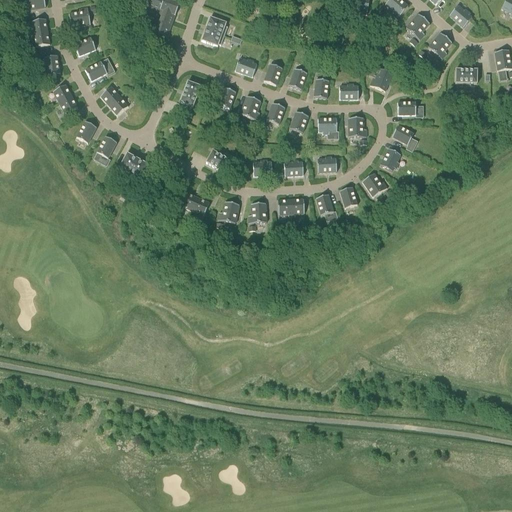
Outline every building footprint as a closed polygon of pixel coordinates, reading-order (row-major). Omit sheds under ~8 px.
[(24,0),(26,12),(45,9),(43,0),(24,0)] [(154,26),(151,33),(167,39),(179,5),(166,0),(149,0),(145,11),(146,11),(148,6),(160,11),(160,12),(164,13),(159,28),(154,26)] [(369,0),(367,0),(349,0),(348,11),(358,13),(358,15),(366,16),(369,0)] [(388,9),(387,11),(392,15),(393,13),(399,18),(408,8),(397,0),(390,0),(385,6),(388,9)] [(510,18),(511,19),(511,0),(510,0),(506,0),(501,11),(503,12),(511,16),(510,18)] [(457,8),(449,18),(463,30),(472,20),(468,17),(470,15),(465,11),(463,13),(457,8)] [(79,14),(69,16),(71,30),(90,27),(87,10),(79,11),(79,14)] [(406,31),(419,42),(424,36),(422,34),(429,26),(418,16),(406,31)] [(205,31),(224,38),(227,29),(225,28),(226,25),(209,19),(205,31)] [(33,36),(47,34),(45,21),(31,24),(33,36)] [(137,28),(143,30),(145,23),(140,21),(137,28)] [(224,38),(205,31),(201,43),(217,49),(218,46),(221,47),(224,38)] [(47,34),(33,36),(35,49),(50,47),(47,34)] [(440,35),(428,50),(437,58),(441,61),(446,55),(444,53),(451,45),(440,35)] [(78,58),(95,52),(90,40),(74,46),(78,58)] [(508,52),(494,55),(497,74),(511,71),(511,62),(510,63),(508,52)] [(45,64),(42,65),(43,71),(46,71),(47,78),(60,76),(57,58),(44,60),(45,64)] [(252,79),(257,67),(253,66),(253,63),(247,61),(246,63),(239,61),(235,73),(252,79)] [(85,72),(91,84),(107,75),(101,64),(85,72)] [(282,71),(270,66),(264,83),(276,88),(282,71)] [(373,79),(370,87),(385,94),(392,76),(379,70),(375,80),(373,79)] [(307,76),(294,71),(288,88),(301,92),(307,76)] [(474,86),(476,86),(477,72),(455,71),(455,85),(457,85),(474,86)] [(315,82),(313,100),(326,101),(328,83),(315,82)] [(200,88),(187,84),(180,104),(193,109),(200,88)] [(339,89),(339,102),(358,101),(358,86),(347,86),(347,88),(339,89)] [(59,105),(71,98),(65,87),(53,94),(59,105)] [(120,99),(120,98),(111,89),(100,98),(109,108),(120,99)] [(235,94),(223,90),(217,107),(229,111),(235,94)] [(71,98),(59,105),(64,116),(65,117),(77,110),(71,98)] [(120,99),(109,108),(118,117),(128,108),(129,108),(120,98),(120,99)] [(247,98),(242,112),(240,117),(252,121),(257,123),(259,115),(257,114),(260,103),(247,98)] [(415,104),(397,105),(397,118),(415,117),(415,104)] [(272,106),(266,123),(278,127),(284,110),(272,106)] [(296,114),(290,131),(302,136),(308,119),(296,114)] [(363,120),(348,120),(349,140),(366,139),(366,131),(363,131),(363,120)] [(336,121),(318,121),(318,134),(322,134),(322,136),(329,136),(329,134),(337,134),(336,121)] [(85,124),(76,139),(87,146),(96,130),(85,124)] [(398,128),(391,139),(407,147),(413,136),(398,128)] [(105,139),(96,155),(108,161),(116,145),(105,139)] [(388,151),(380,168),(392,173),(393,170),(396,171),(399,165),(397,164),(400,157),(388,151)] [(231,163),(212,153),(206,165),(224,175),(227,170),(231,163)] [(128,178),(138,161),(127,155),(118,170),(121,172),(120,174),(128,178)] [(325,162),(317,162),(318,175),(336,174),(335,161),(331,161),(331,159),(325,159),(325,162)] [(138,161),(128,178),(137,183),(138,181),(140,182),(149,167),(138,161)] [(260,165),(252,165),(253,178),(272,177),(271,164),(267,164),(267,162),(260,162),(260,165)] [(291,165),(284,165),(284,178),(303,177),(302,164),(298,165),(298,162),(291,163),(291,165)] [(374,176),(362,184),(372,198),(386,188),(382,183),(380,185),(374,176)] [(352,190),(339,193),(345,211),(357,207),(352,190)] [(191,213),(197,200),(186,195),(180,208),(191,213)] [(315,201),(321,218),(333,214),(328,197),(315,201)] [(197,200),(191,213),(203,218),(209,205),(197,200)] [(290,202),(291,216),(303,216),(304,216),(303,201),(290,202)] [(291,216),(290,202),(277,203),(278,217),(291,216)] [(219,214),(218,222),(235,226),(239,207),(225,204),(222,215),(219,214)] [(251,217),(248,218),(249,224),(266,223),(265,206),(251,206),(251,217)]
